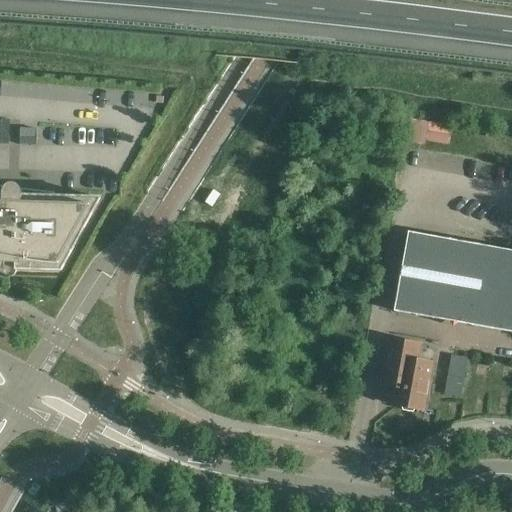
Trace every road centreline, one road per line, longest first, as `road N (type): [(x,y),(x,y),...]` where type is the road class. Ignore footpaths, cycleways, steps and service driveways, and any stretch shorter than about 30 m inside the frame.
road 1 (residential): [(511,473),(416,503),(347,499),(169,461),(24,391)]
road 2 (motorway): [(242,0),(511,38)]
